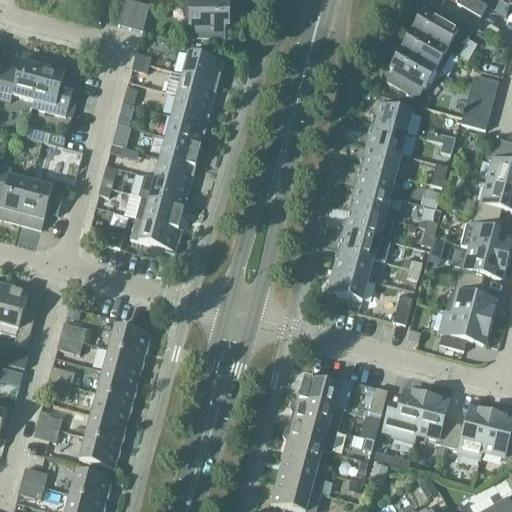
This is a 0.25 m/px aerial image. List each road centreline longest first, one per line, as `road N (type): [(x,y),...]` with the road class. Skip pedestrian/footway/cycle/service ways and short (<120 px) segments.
road 1 (residential): [(0,11),(98,39),(113,55),(62,268)]
road 2 (tertiary): [(239,314),(323,0)]
road 3 (residential): [(498,383),(239,314)]
road 4 (residential): [(2,492),(62,268)]
road 5 (tertiary): [(186,511),(239,314)]
road 6 (residential): [(62,268),(239,314)]
